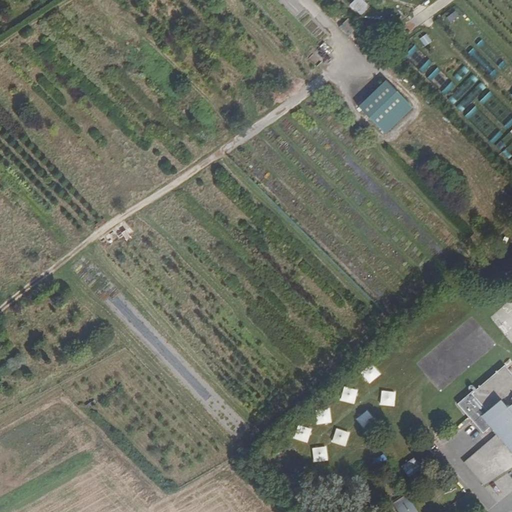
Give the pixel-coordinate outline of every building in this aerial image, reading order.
[(362,0),(354,0),(349,5),(360,16),(369,7),(362,0)] [(450,22),(459,17),(456,11),(447,16),(450,22)] [(467,20),(459,28),(472,42),(480,34),(467,20)] [(424,47),(432,42),(426,33),(419,39),(424,47)] [(324,37),(319,45),(326,49),(331,41),(324,37)] [(499,74),(506,66),(491,52),(484,60),(499,74)] [(412,108),(383,80),(356,108),(385,136),(412,108)] [(120,225),(111,230),(117,240),(126,235),(120,225)] [(511,375),(504,366),(473,392),(472,391),(456,404),(468,418),(481,434),(489,428),(495,435),(507,449),(498,456),(495,453),(478,468),(489,481),(511,467),(511,375)] [(507,449),(495,435),(463,463),(482,486),(489,481),(478,468),(495,453),(498,456),(507,449)] [(401,448),(388,456),(391,461),(404,454),(401,448)] [(393,505),(395,509),(397,511),(416,511),(407,496),(402,499),(393,505)]
